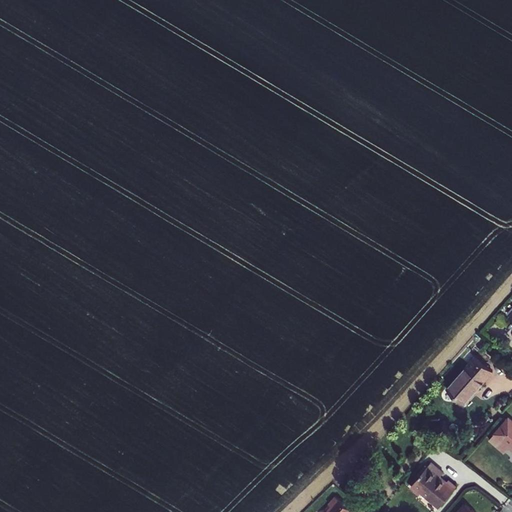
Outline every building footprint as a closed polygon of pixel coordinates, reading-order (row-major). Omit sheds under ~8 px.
[(466,367),(484,382),(493,372),(475,357),(466,367)] [(465,404),(484,382),(466,367),(447,388),(465,404)] [(489,440),(496,445),(502,439),(510,447),(511,448),(511,419),(510,417),(489,440)] [(502,439),(496,445),(504,453),(510,447),(502,439)] [(422,491),(440,506),(457,486),(449,479),(447,481),(441,475),(444,472),(432,461),(428,465),(426,464),(418,474),(420,476),(411,486),(420,494),(422,491)] [(351,511),(353,511),(336,496),(329,504),(332,507),(327,511),(326,511),(325,511),(351,511)]
